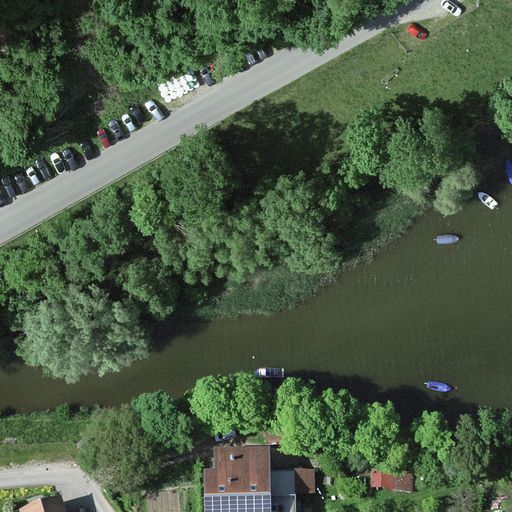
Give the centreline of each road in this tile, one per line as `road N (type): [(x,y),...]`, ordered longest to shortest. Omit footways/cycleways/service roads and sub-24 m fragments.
road 1 (tertiary): [(0,226),(402,0)]
road 2 (unknown): [(101,505),(182,455),(269,427)]
